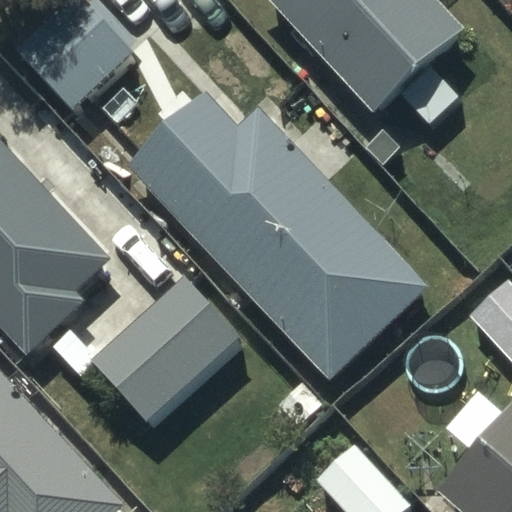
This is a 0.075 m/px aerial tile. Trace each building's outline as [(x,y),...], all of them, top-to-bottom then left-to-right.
[(63,0),(14,45),(76,114),(137,59),(83,0),(63,0)] [(467,36),(433,0),(271,0),(380,117),(467,36)] [(209,97),(130,171),(334,387),(431,296),(261,116),(243,133),(209,97)] [(0,326),(33,361),(89,308),(79,297),(111,266),(0,147),(0,326)] [(183,281),(94,362),(156,430),(245,348),(183,281)] [(511,289),(507,285),(472,321),(511,360),(511,289)] [(123,511),(128,508),(0,378),(0,511),(123,511)] [(511,511),(511,413),(439,499),(454,511),(511,511)] [(408,511),(414,507),(358,450),(321,487),(345,511),(408,511)]
